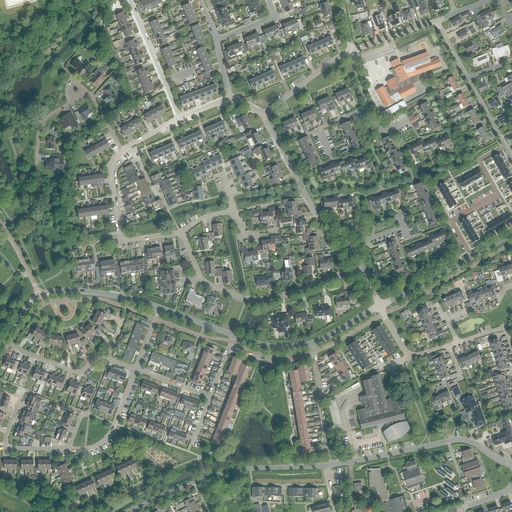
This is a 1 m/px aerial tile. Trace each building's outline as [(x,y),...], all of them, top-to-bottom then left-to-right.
[(145,10),(151,8),(147,0),(143,0),(141,1),(141,2),(137,4),(138,7),(139,6),(141,10),(144,8),(145,10)] [(156,5),(157,5),(154,0),(147,0),(151,8),(152,10),(157,8),(156,5)] [(328,2),(326,0),(325,0),(319,2),(320,5),(319,6),(322,12),(329,9),(327,3),(328,2)] [(357,0),(358,2),(356,2),(357,8),(364,7),(362,0),(357,0)] [(426,1),(424,2),(419,4),(417,0),(413,0),(416,8),(420,6),(421,8),(419,8),(422,15),(428,13),(426,6),(427,5),(426,1)] [(439,0),(437,1),(436,0),(429,0),(430,0),(434,11),(440,9),(439,6),(441,6),(442,5),(440,0),(439,0)] [(261,9),(258,1),(248,6),(251,13),(248,14),(250,17),(259,13),(257,11),(261,9)] [(215,11),(218,19),(228,14),(225,7),(228,6),(227,3),(218,6),(219,9),(215,11)] [(185,13),(192,10),(189,4),(182,7),(184,11),(180,13),(181,15),(185,13)] [(294,10),(291,4),(283,7),(285,13),(289,12),(290,15),(299,11),(298,8),(294,10)] [(332,14),(329,9),(322,12),(324,18),(325,18),(326,20),(334,17),(333,14),(332,14)] [(406,21),(412,19),(411,14),(410,9),(401,12),(403,17),(404,17),(406,21)] [(486,20),(494,16),(490,9),(480,14),(483,19),(480,21),(483,27),(489,24),(486,20)] [(184,21),(188,19),(195,16),(192,10),(185,13),(186,17),(183,19),(184,21)] [(462,23),(461,21),(463,19),(466,17),(467,19),(472,16),(469,11),(466,13),(454,19),(454,20),(450,22),(453,27),(458,24),(459,24),(462,23)] [(118,21),(128,17),(127,15),(124,16),(123,12),(116,15),(118,21)] [(231,21),(228,14),(218,19),(221,25),(225,24),(226,27),(235,23),(234,20),(231,21)] [(392,26),(399,23),(396,15),(388,18),(389,22),(390,22),(392,26)] [(195,16),(188,19),(189,23),(185,25),(186,27),(191,25),(190,24),(197,21),(195,16)] [(118,21),(120,27),(127,24),(126,20),(129,19),(128,17),(118,21)] [(150,23),(152,28),(159,25),(158,21),(162,20),(161,18),(157,19),(157,20),(150,23)] [(379,30),(385,28),(383,25),(384,25),(382,18),(375,20),(377,26),(378,26),(379,30)] [(295,20),(289,22),(292,30),(298,28),(299,29),(303,27),(300,19),(296,21),(295,20)] [(469,36),(467,32),(474,29),(472,25),(475,24),(474,21),(466,26),(467,28),(465,29),(459,33),(460,33),(457,35),(460,40),(465,37),(465,38),(469,36)] [(293,33),(292,30),(289,22),(282,25),(284,29),(281,30),(284,37),(287,36),(293,33)] [(365,35),(370,33),(369,29),(369,28),(367,22),(360,24),(363,31),(363,30),(365,35)] [(164,23),(159,25),(152,28),(155,34),(162,31),(160,27),(164,25),(164,23)] [(120,27),(122,30),(118,31),(119,34),(123,32),(133,28),(132,26),(129,27),(127,24),(120,27)] [(190,36),(194,34),(201,31),(198,24),(191,27),(193,32),(189,33),(190,36)] [(494,39),(506,31),(501,25),(490,33),(494,39)] [(276,26),(269,29),(273,36),(279,34),(281,38),(284,37),(281,30),(278,31),(276,26)] [(134,30),(133,28),(123,32),(125,38),(132,35),(131,32),(134,30)] [(155,34),(157,40),(164,37),(163,33),(167,31),(166,29),(162,31),(155,34)] [(266,39),(273,36),(269,29),(263,31),(264,35),(262,36),(265,43),(267,42),(266,39)] [(193,42),(197,40),(204,37),(201,31),(194,34),(196,38),(192,39),(193,42)] [(325,39),(324,39),(327,46),(333,44),(330,37),(331,36),(329,32),(327,33),(329,37),(325,39)] [(257,33),(251,36),(254,44),(260,42),(261,44),(265,43),(262,36),(259,37),(257,33)] [(168,35),(164,37),(157,40),(160,46),(167,43),(165,39),(169,37),(168,35)] [(319,41),(318,42),(321,49),(327,46),(324,39),(325,39),(323,35),(321,36),(323,40),(319,41)] [(254,44),(251,36),(244,39),(246,44),(244,45),(247,53),(252,51),(250,47),(254,45),(254,44)] [(204,37),(197,40),(198,44),(194,45),(195,48),(200,46),(200,45),(206,42),(204,37)] [(314,44),(312,44),(316,52),(321,49),(318,42),(319,41),(317,37),(315,38),(317,42),(314,44)] [(124,48),(125,50),(138,45),(137,43),(134,44),(133,40),(126,43),(127,46),(124,48)] [(314,44),(312,40),(310,41),(311,45),(307,47),(310,54),(316,52),(312,44),(314,44)] [(477,54),(482,51),(480,48),(478,49),(474,42),(472,43),(471,43),(464,47),(468,53),(471,51),(472,51),(475,50),(477,54)] [(243,55),(247,53),(244,45),(243,43),(240,44),(239,43),(233,46),(236,54),(241,52),(243,55)] [(139,47),(138,45),(125,50),(126,52),(129,51),(130,54),(138,51),(136,48),(139,47)] [(161,50),(164,55),(171,52),(169,49),(174,47),(173,45),(168,46),(168,47),(161,50)] [(234,55),(236,54),(233,46),(226,49),(228,51),(224,53),(224,52),(226,62),(235,58),(234,55)] [(495,56),(498,55),(499,57),(509,53),(507,46),(496,50),(496,48),(493,50),(495,56)] [(198,57),(207,53),(204,47),(196,50),(198,54),(194,56),(195,58),(198,57)] [(130,54),(133,60),(143,56),(142,54),(139,55),(138,51),(130,54)] [(176,53),(176,52),(175,51),(171,52),(164,55),(166,61),(173,58),(172,55),(176,53)] [(489,61),(487,54),(485,51),(481,53),(482,55),(471,60),(474,67),(489,61)] [(298,59),(297,60),(300,67),(306,64),(302,57),(304,56),(302,52),(300,53),(301,57),(298,59)] [(201,63),(209,59),(207,53),(198,57),(200,60),(197,62),(197,64),(201,63)] [(427,54),(400,63),(398,59),(391,63),(394,69),(390,71),(392,75),(393,74),(395,78),(386,82),(389,86),(385,88),(384,86),(376,91),(385,107),(393,103),(389,97),(398,92),(402,99),(416,91),(412,84),(419,81),(417,75),(441,66),(439,59),(434,61),(434,58),(430,60),(427,54)] [(292,62),(291,62),(294,69),(300,67),(297,60),(298,59),(296,55),(294,56),(296,60),(292,62)] [(144,58),(143,56),(133,60),(130,61),(131,64),(134,63),(135,66),(142,63),(141,60),(144,58)] [(173,58),(166,61),(169,68),(173,66),(175,69),(181,66),(180,63),(176,65),(174,60),(178,59),(178,56),(173,58)] [(286,64),(285,65),(288,72),(294,69),(291,62),(292,62),(290,58),(288,59),(290,62),(286,64)] [(86,71),(91,66),(86,62),(83,65),(76,59),(71,65),(79,73),(83,69),(86,71)] [(200,70),(203,68),(212,65),(209,59),(201,63),(202,66),(199,68),(200,70)] [(288,72),(285,65),(286,64),(285,60),(283,61),(284,65),(279,67),(282,75),(288,72)] [(267,73),(266,74),(269,80),(275,78),(272,71),(273,71),(273,70),(274,69),(273,66),(272,66),(271,63),(268,65),(271,71),(267,73)] [(212,65),(203,68),(205,72),(201,74),(202,76),(207,74),(207,73),(214,70),(212,65)] [(261,76),(260,76),(263,83),(269,80),(266,74),(267,73),(265,69),(264,67),(262,68),(265,74),(261,76)] [(136,71),(138,77),(148,73),(147,70),(145,71),(143,68),(136,71)] [(104,79),(101,76),(103,74),(97,69),(93,73),(94,75),(89,81),(96,87),(104,79)] [(115,72),(112,69),(106,74),(110,78),(115,72)] [(256,78),(254,79),(258,86),(263,83),(260,76),(261,76),(259,71),(257,72),(259,77),(256,78)] [(149,75),(148,73),(138,77),(141,83),(148,80),(147,76),(149,75)] [(256,78),(254,74),(252,75),(254,79),(249,81),(252,88),(258,86),(254,79),(256,78)] [(505,94),(511,90),(511,87),(511,86),(511,74),(507,78),(509,81),(497,87),(501,96),(505,94)] [(449,81),(451,85),(456,82),(453,76),(448,79),(445,81),(447,83),(449,81)] [(489,89),(487,85),(489,84),(488,82),(490,81),(488,77),(484,79),(485,82),(478,86),(481,91),(482,91),(483,92),(489,89)] [(149,83),(148,80),(141,83),(143,88),(153,84),(152,82),(149,83)] [(210,86),(209,87),(212,94),(218,92),(215,85),(216,85),(214,80),(212,81),(213,85),(210,86)] [(204,89),(203,89),(206,96),(212,94),(209,87),(210,86),(208,82),(206,83),(208,87),(204,89)] [(456,82),(451,85),(449,86),(450,88),(452,87),(455,91),(460,88),(456,82)] [(154,86),(153,84),(143,88),(146,94),(153,91),(151,88),(154,86)] [(198,91),(197,91),(200,99),(206,96),(203,89),(204,89),(202,84),(200,85),(202,89),(198,91)] [(116,97),(111,89),(110,86),(103,90),(105,94),(101,97),(105,103),(116,97)] [(192,93),(191,94),(194,101),(200,99),(197,91),(198,91),(196,87),(194,88),(196,92),(192,93)] [(186,95),(185,96),(188,103),(194,101),(191,94),(192,93),(190,89),(188,90),(190,94),(186,95)] [(345,100),(346,100),(349,98),(351,102),(353,101),(351,97),(347,89),(341,92),(345,100)] [(188,103),(185,96),(186,95),(184,91),(182,92),(184,96),(179,98),(182,105),(188,103)] [(345,100),(341,92),(335,94),(339,103),(343,101),(345,105),(347,104),(346,100),(345,100)] [(427,93),(406,104),(407,106),(429,95),(427,93)] [(459,98),(461,101),(466,99),(463,93),(457,96),(458,96),(455,98),(456,100),(459,98)] [(490,106),(491,106),(492,108),(494,106),(495,108),(501,105),(499,102),(502,101),(501,99),(500,96),(492,100),(493,101),(489,103),(489,104),(490,106)] [(326,108),(327,108),(331,106),(333,110),(335,109),(333,105),(329,97),(323,100),(326,108)] [(466,99),(461,101),(458,103),(459,105),(462,103),(464,107),(469,105),(466,99)] [(326,108),(323,100),(316,102),(320,111),(325,109),(327,113),(329,112),(327,108),(326,108)] [(404,101),(380,113),(383,119),(407,106),(404,101)] [(419,107),(422,113),(429,109),(427,106),(429,104),(427,102),(419,107)] [(154,109),(155,109),(160,117),(166,114),(161,105),(156,108),(154,104),(152,105),(154,109)] [(80,123),(83,121),(84,121),(87,119),(87,117),(86,115),(91,112),(86,105),(77,110),(80,116),(76,118),(80,123)] [(148,112),(149,112),(154,120),(160,117),(155,109),(154,109),(150,111),(148,108),(146,109),(148,112)] [(310,120),(311,120),(315,118),(317,123),(319,121),(317,117),(316,117),(313,109),(307,112),(310,120)] [(431,113),(429,109),(422,113),(426,119),(435,114),(433,111),(431,113)] [(469,114),(471,118),(476,115),(473,109),(468,112),(468,111),(464,114),(466,116),(469,114)] [(154,120),(149,112),(148,112),(145,114),(143,111),(141,112),(143,116),(144,116),(148,123),(154,120)] [(499,123),(500,122),(501,125),(504,123),(505,124),(510,121),(508,117),(510,116),(508,111),(503,114),(504,117),(498,120),(499,121),(498,121),(499,123)] [(310,120),(307,112),(300,115),(304,123),(309,121),(311,125),(313,124),(311,120),(310,120)] [(71,128),(78,124),(70,113),(61,119),(62,120),(61,120),(59,121),(64,129),(70,125),(71,128)] [(426,119),(427,122),(425,123),(427,126),(436,121),(434,118),(436,117),(435,114),(426,119)] [(245,129),(252,126),(248,118),(247,118),(246,115),(236,119),(238,125),(242,123),(245,129)] [(476,115),(471,118),(468,120),(469,122),(472,120),(475,124),(480,121),(476,115)] [(131,122),(132,122),(137,130),(143,127),(138,118),(133,121),(131,117),(129,118),(131,122)] [(299,130),(301,129),(299,125),(298,126),(296,121),(294,117),(288,120),(292,129),(293,128),(297,127),(298,131),(299,130)] [(125,125),(126,125),(131,133),(137,130),(132,122),(131,122),(128,124),(126,120),(123,121),(125,125)] [(295,132),(293,128),(292,129),(288,120),(282,123),(286,131),(290,129),(292,133),(295,132)] [(342,127),(344,132),(351,128),(349,125),(352,124),(350,120),(341,125),(337,126),(338,129),(342,127)] [(217,124),(220,131),(224,129),(226,133),(228,132),(226,128),(225,128),(222,121),(217,124)] [(438,125),(436,121),(427,126),(429,130),(431,129),(433,131),(441,126),(440,124),(438,125)] [(131,133),(126,125),(125,125),(122,127),(120,124),(117,125),(120,129),(121,128),(125,136),(131,133)] [(222,135),(220,131),(217,124),(211,126),(214,133),(218,132),(220,136),(222,135)] [(216,138),(214,133),(211,126),(205,129),(208,136),(212,134),(214,138),(216,138)] [(479,131),(481,135),(486,132),(483,127),(478,130),(478,129),(474,131),(475,133),(479,131)] [(352,132),(351,128),(344,132),(347,138),(356,133),(355,131),(352,132)] [(55,137),(57,134),(50,130),(49,132),(52,134),(52,137),(47,137),(46,149),(55,149),(55,137)] [(247,140),(247,139),(251,146),(261,142),(257,132),(254,134),(253,130),(244,134),(247,140)] [(195,134),(198,141),(202,139),(203,143),(206,142),(204,138),(203,138),(200,131),(195,134)] [(486,132),(481,135),(478,137),(479,139),(482,137),(485,142),(490,139),(486,132)] [(348,145),(350,144),(357,141),(355,137),(358,136),(356,133),(347,138),(348,140),(347,140),(347,142),(348,145)] [(445,137),(442,139),(445,146),(449,144),(450,148),(454,147),(452,143),(451,143),(447,133),(444,135),(445,137)] [(200,144),(198,141),(195,134),(190,136),(193,143),(196,142),(198,145),(200,144)] [(101,137),(98,138),(100,142),(104,150),(110,147),(106,140),(104,135),(101,137)] [(194,147),(193,143),(190,136),(184,139),(187,146),(190,144),(192,148),(194,147)] [(298,140),(301,147),(308,144),(306,140),(309,139),(307,136),(298,140)] [(390,136),(385,139),(383,136),(378,138),(379,141),(381,140),(384,147),(391,144),(389,140),(392,139),(390,136)] [(432,140),(428,142),(431,149),(438,146),(435,139),(434,137),(431,138),(432,140)] [(95,145),(99,153),(104,150),(100,142),(98,138),(96,139),(98,143),(95,145)] [(439,148),(445,146),(442,139),(438,140),(437,138),(435,139),(438,146),(439,148)] [(188,149),(187,146),(184,139),(177,142),(180,149),(185,147),(186,150),(188,149)] [(418,144),(415,145),(418,152),(424,149),(421,142),(420,140),(417,141),(418,144)] [(90,148),(89,148),(94,156),(99,153),(95,145),(93,141),(91,142),(93,146),(90,148)] [(358,144),(357,141),(350,144),(353,151),(362,146),(361,143),(358,144)] [(425,152),(431,149),(428,142),(425,143),(424,141),(421,142),(424,149),(425,152)] [(88,159),(94,156),(89,148),(90,148),(88,144),(86,145),(88,149),(84,151),(88,159)] [(168,146),(171,153),(174,151),(176,155),(178,154),(176,150),(175,150),(172,144),(168,146)] [(301,147),(304,153),(313,149),(312,146),(310,147),(308,144),(301,147)] [(391,144),(384,147),(387,154),(389,152),(396,149),(395,146),(392,147),(391,144)] [(411,155),(414,154),(414,156),(418,154),(417,152),(418,152),(415,145),(411,147),(410,144),(407,145),(411,155)] [(254,149),(257,155),(261,153),(264,160),(272,157),(268,148),(264,149),(263,145),(254,149)] [(173,158),(171,153),(168,146),(162,148),(165,155),(168,154),(170,158),(171,159),(173,158)] [(167,159),(165,155),(162,148),(156,151),(161,162),(167,159)] [(315,152),(313,149),(304,153),(307,160),(314,156),(312,153),(315,152)] [(398,152),(396,149),(389,152),(392,159),(401,154),(400,151),(398,152)] [(161,162),(156,151),(149,154),(153,161),(157,159),(159,162),(161,162)] [(211,154),(213,158),(217,167),(223,164),(219,155),(215,157),(214,153),(211,154)] [(364,158),(360,160),(363,167),(366,165),(368,169),(371,168),(366,154),(363,156),(364,158)] [(392,159),(395,165),(402,161),(400,158),(403,157),(401,154),(392,159)] [(499,154),(492,158),(495,164),(503,160),(499,154)] [(231,166),(240,162),(238,159),(242,157),(241,155),(237,157),(229,161),(231,166)] [(54,160),(49,160),(49,162),(46,162),(45,169),(52,170),(52,169),(58,169),(58,170),(62,170),(63,156),(54,156),(54,160)] [(206,157),(207,160),(211,169),(217,167),(213,158),(209,159),(208,156),(206,157)] [(316,160),(314,156),(307,160),(310,166),(320,162),(318,159),(316,160)] [(350,161),(346,163),(349,170),(355,167),(353,160),(352,157),(349,158),(350,161)] [(211,169),(207,160),(203,162),(202,159),(200,159),(201,163),(202,163),(203,165),(206,171),(211,169)] [(356,159),(353,160),(355,167),(356,169),(359,168),(359,169),(363,168),(363,167),(360,160),(357,161),(356,159)] [(503,160),(495,164),(499,169),(506,165),(503,160)] [(243,161),(240,162),(231,166),(234,172),(242,168),(241,164),(244,163),(243,161)] [(402,161),(395,165),(398,171),(407,167),(406,164),(403,165),(402,161)] [(334,162),(331,163),(335,173),(341,170),(338,163),(335,164),(334,162)] [(341,162),(338,163),(341,170),(342,173),(349,170),(346,163),(343,164),(341,162)] [(329,167),(326,168),(329,177),(333,176),(332,174),(335,173),(331,163),(328,164),(329,167)] [(126,173),(134,169),(133,164),(124,168),(126,173)] [(207,174),(206,171),(203,165),(198,167),(197,164),(195,165),(197,168),(200,177),(207,174)] [(269,171),(271,174),(280,171),(277,165),(273,167),(271,164),(264,167),(266,172),(269,171)] [(506,165),(499,169),(502,175),(509,171),(506,165)] [(200,177),(197,168),(193,170),(191,166),(189,167),(191,170),(195,179),(200,177)] [(246,167),(242,168),(234,172),(237,178),(239,177),(245,175),(245,174),(243,170),(246,169),(246,167)] [(323,180),(329,177),(326,168),(322,169),(321,167),(318,168),(322,179),(323,180)] [(479,169),(474,172),(478,179),(483,176),(479,169)] [(247,173),(245,174),(245,175),(239,177),(241,182),(250,178),(249,175),(252,173),(251,171),(247,173)] [(280,171),(271,174),(273,178),(269,179),(272,184),(279,181),(278,179),(283,176),(280,171)] [(509,171),(502,175),(505,180),(511,176),(509,171)] [(86,185),(84,177),(84,172),(81,172),(82,177),(78,178),(78,181),(74,181),(75,189),(80,188),(79,186),(86,185)] [(474,172),(468,175),(472,182),(478,179),(474,172)] [(468,175),(463,178),(467,185),(472,182),(468,175)] [(253,177),(250,178),(241,182),(244,189),(253,185),(251,180),(254,179),(253,177)] [(463,178),(457,181),(461,188),(467,185),(463,178)] [(414,185),(417,192),(424,189),(422,186),(425,185),(424,181),(414,185)] [(444,183),(437,187),(440,192),(448,188),(444,183)] [(189,195),(193,194),(202,193),(201,186),(192,187),(192,192),(189,193),(189,195)] [(395,192),(392,193),(394,200),(401,198),(399,193),(401,193),(400,188),(398,189),(398,188),(394,189),(395,192)] [(448,188),(440,192),(443,198),(451,194),(448,188)] [(425,193),(424,189),(417,192),(419,199),(429,195),(428,192),(425,193)] [(387,191),(384,192),(387,202),(394,200),(392,193),(388,194),(387,191)] [(381,204),(387,202),(384,192),(381,193),(382,196),(378,197),(381,204)] [(202,193),(193,194),(193,198),(190,199),(190,201),(194,200),(203,198),(202,193)] [(451,194),(443,198),(447,203),(454,199),(451,194)] [(430,198),(429,195),(419,199),(420,201),(418,202),(419,206),(422,205),(429,202),(428,199),(430,198)] [(374,196),(371,197),(368,198),(370,205),(373,204),(374,207),(375,210),(382,207),(381,204),(378,197),(375,198),(374,196)] [(331,207),(330,199),(326,200),(326,197),(323,197),(324,208),(331,207)] [(345,207),(344,200),(340,200),(340,198),(337,198),(338,206),(338,208),(345,207)] [(152,203),(153,207),(162,204),(160,199),(155,202),(152,203)] [(178,203),(176,199),(167,203),(169,207),(178,203)] [(454,199),(447,203),(450,209),(457,205),(454,199)] [(287,209),(296,208),(296,202),(290,202),(290,200),(282,201),(282,206),(286,205),(287,209)] [(422,205),(424,212),(434,208),(433,205),(430,206),(429,202),(422,205)] [(265,212),(267,222),(273,221),(272,216),(275,215),(274,207),(269,208),(269,212),(265,212)] [(293,215),(293,218),(301,216),(301,211),(297,212),(296,208),(287,209),(288,216),(293,215)] [(435,211),(434,208),(424,212),(427,218),(434,215),(433,212),(435,211)] [(260,223),(267,222),(265,212),(261,213),(261,209),(252,210),(253,218),(259,217),(260,223)] [(511,219),(509,214),(503,217),(507,224),(511,221),(511,219)] [(430,225),(432,228),(439,226),(437,222),(439,221),(438,218),(436,219),(434,215),(427,218),(430,225)] [(296,227),(306,226),(305,219),(302,220),(301,216),(293,218),(294,223),(296,223),(296,227)] [(503,217),(498,220),(502,227),(507,224),(503,217)] [(467,218),(460,222),(463,227),(470,223),(467,218)] [(498,220),(493,223),(497,230),(502,227),(498,220)] [(470,223),(463,227),(466,233),(473,229),(470,223)] [(493,223),(487,226),(491,233),(497,230),(493,223)] [(213,232),(210,233),(211,241),(215,240),(214,237),(222,235),(220,224),(212,225),(213,232)] [(306,229),(306,226),(296,227),(297,233),(302,232),(303,235),(311,234),(311,229),(306,229)] [(441,233),(437,235),(440,242),(447,239),(443,229),(439,230),(441,233)] [(473,229),(466,233),(469,238),(476,234),(473,229)] [(211,241),(210,233),(206,233),(207,238),(198,239),(200,250),(208,249),(207,241),(211,241)] [(308,244),(318,243),(317,237),(312,237),(311,234),(303,235),(304,241),(307,240),(308,244)] [(434,244),(440,242),(437,235),(433,236),(432,234),(429,235),(431,237),(434,244)] [(476,234),(469,238),(472,244),(479,240),(476,234)] [(267,240),(269,250),(275,249),(274,244),(277,243),(276,235),(271,236),(271,240),(267,240)] [(435,247),(434,244),(431,237),(428,239),(429,241),(425,243),(428,249),(435,247)] [(385,241),(389,251),(396,249),(394,245),(397,244),(396,241),(395,241),(394,238),(385,241)] [(265,250),(269,250),(267,240),(261,241),(261,246),(258,247),(260,255),(260,258),(265,257),(266,256),(265,250)] [(422,252),(428,249),(425,243),(422,244),(421,242),(418,243),(422,252)] [(318,249),(318,243),(308,244),(309,248),(305,249),(306,254),(314,253),(313,250),(318,249)] [(415,255),(422,252),(418,243),(415,244),(416,247),(412,248),(415,255)] [(173,244),(168,244),(170,258),(175,258),(175,257),(178,257),(177,251),(174,251),(173,244)] [(146,265),(146,268),(148,268),(147,262),(153,261),(151,247),(146,247),(147,257),(145,257),(146,265)] [(256,255),(260,255),(258,247),(253,247),(254,251),(250,252),(251,261),(257,260),(256,255)] [(409,258),(415,255),(412,248),(409,250),(408,247),(405,248),(409,258)] [(251,261),(250,252),(246,252),(245,249),(240,249),(241,258),(244,257),(245,262),(251,261)] [(389,251),(391,258),(401,254),(400,251),(397,253),(396,249),(389,251)] [(320,269),(332,267),(331,258),(323,260),(322,254),(314,256),(315,263),(319,262),(320,269)] [(402,257),(401,254),(391,258),(394,264),(400,262),(399,258),(402,257)] [(290,269),(289,269),(289,267),(296,266),(294,256),(288,256),(289,260),(284,260),(285,272),(280,273),(281,276),(282,276),(283,283),(287,282),(287,281),(292,280),(290,269)] [(96,279),(99,279),(98,269),(95,269),(93,257),(88,258),(90,266),(91,272),(95,271),(96,279)] [(113,258),(108,259),(110,273),(115,272),(115,276),(118,276),(116,262),(114,263),(113,258)] [(139,272),(144,272),(145,272),(145,274),(147,274),(146,268),(146,265),(143,266),(142,258),(137,258),(139,272)] [(310,266),(314,266),(313,258),(305,259),(306,266),(302,267),(303,275),(311,274),(310,266)] [(77,274),(82,273),(79,259),(75,260),(76,267),(73,267),(74,273),(77,273),(77,274)] [(102,274),(106,274),(104,259),(99,260),(100,267),(98,267),(98,269),(99,279),(102,278),(102,274)] [(119,261),(120,266),(118,267),(119,276),(121,275),(122,278),(126,277),(126,275),(126,274),(124,260),(119,261)] [(216,277),(219,277),(218,269),(215,269),(214,261),(206,262),(207,274),(215,273),(216,277)] [(394,264),(396,271),(397,274),(404,271),(403,268),(406,267),(405,264),(402,265),(400,262),(394,264)] [(504,276),(507,275),(504,267),(499,268),(500,270),(496,271),(498,277),(502,276),(503,279),(505,278),(504,276)] [(159,272),(160,272),(160,276),(158,277),(174,274),(173,270),(166,271),(166,268),(158,270),(155,270),(155,272),(159,272)] [(218,269),(219,277),(223,276),(224,284),(232,283),(231,271),(223,272),(222,268),(218,269)] [(268,281),(273,281),(271,273),(267,274),(267,276),(256,278),(257,286),(269,285),(268,281)] [(175,279),(174,274),(158,277),(159,284),(171,282),(170,280),(175,279)] [(162,290),(176,288),(175,283),(171,284),(171,282),(159,284),(160,290),(162,290)] [(487,288),(490,297),(491,299),(492,299),(492,296),(495,295),(493,290),(491,284),(486,285),(487,288)] [(200,308),(204,298),(193,294),(194,291),(190,289),(186,302),(194,305),(194,306),(200,308)] [(343,306),(349,305),(347,291),(343,292),(344,298),(340,299),(339,295),(335,295),(337,309),(343,308),(343,306)] [(461,291),(457,293),(460,301),(461,303),(463,303),(462,300),(465,299),(461,291)] [(457,293),(452,295),(455,303),(456,305),(458,305),(457,303),(460,301),(457,293)] [(471,306),(472,308),(474,307),(474,305),(477,304),(473,293),(468,295),(470,302),(471,306)] [(452,295),(447,297),(451,305),(451,307),(453,306),(453,304),(455,303),(452,295)] [(214,313),(213,316),(217,318),(222,306),(215,304),(217,299),(211,297),(206,309),(214,312),(214,313)] [(451,305),(447,297),(442,299),(446,309),(449,308),(448,306),(451,305)] [(417,312),(419,317),(427,313),(429,312),(426,304),(418,308),(420,311),(417,312)] [(330,315),(329,307),(328,305),(315,307),(316,317),(326,316),(330,315)] [(94,316),(102,320),(104,317),(108,319),(111,314),(105,311),(104,314),(97,310),(95,315),(93,314),(92,315),(94,316)] [(307,324),(313,323),(312,316),(307,317),(306,313),(295,314),(296,324),(307,323),(307,324)] [(429,316),(427,313),(419,317),(421,321),(432,317),(431,315),(429,316)] [(272,319),(273,328),(278,327),(278,332),(285,331),(285,326),(287,326),(285,315),(281,315),(282,318),(272,319)] [(107,322),(102,320),(94,316),(93,319),(91,318),(91,320),(90,319),(90,321),(91,321),(98,325),(97,328),(102,332),(104,328),(99,326),(101,322),(106,325),(107,322)] [(421,321),(423,326),(432,322),(436,320),(435,318),(433,319),(432,317),(421,321)] [(433,325),(432,322),(423,326),(425,330),(434,327),(436,326),(435,324),(433,325)] [(131,335),(140,338),(145,326),(136,323),(131,335)] [(83,327),(84,328),(85,328),(90,335),(93,333),(96,337),(102,332),(97,328),(94,330),(89,324),(87,326),(86,325),(85,326),(84,326),(83,327)] [(372,331),(375,335),(383,330),(380,326),(381,326),(380,325),(372,331)] [(41,331),(38,329),(39,328),(38,327),(37,326),(36,328),(32,334),(29,332),(26,338),(29,340),(31,335),(35,337),(32,341),(34,343),(37,338),(41,331)] [(434,327),(425,330),(430,340),(435,338),(434,337),(443,333),(442,329),(438,331),(436,326),(434,327)] [(82,340),(85,346),(89,343),(86,339),(88,336),(92,340),(94,339),(90,335),(85,328),(84,328),(82,330),(81,329),(80,330),(79,330),(80,332),(85,338),(82,340)] [(42,329),(41,331),(37,338),(40,340),(37,345),(43,348),(45,342),(43,341),(47,334),(43,332),(44,331),(43,330),(42,329)] [(375,335),(378,340),(386,335),(383,330),(375,335)] [(56,336),(52,336),(53,334),(51,334),(51,333),(50,333),(50,335),(49,343),(45,342),(43,348),(48,349),(48,344),(52,345),(51,350),(54,350),(55,345),(56,336)] [(70,333),(71,335),(74,344),(77,343),(78,347),(85,346),(82,340),(79,341),(77,333),(73,334),(73,333),(72,333),(70,333)] [(169,346),(173,337),(163,333),(160,342),(169,346)] [(56,334),(56,336),(55,345),(58,345),(57,350),(64,351),(64,345),(61,345),(62,337),(58,336),(58,335),(57,335),(57,334),(56,334)] [(71,335),(68,336),(67,335),(66,335),(66,334),(65,335),(65,337),(67,344),(64,345),(64,351),(69,350),(68,345),(71,344),(73,349),(75,348),(74,344),(71,335)] [(131,335),(127,347),(136,350),(140,338),(131,335)] [(386,335),(378,340),(381,345),(389,340),(386,335)] [(392,344),(389,340),(381,345),(384,349),(392,344)] [(186,342),(186,343),(183,341),(181,348),(184,349),(183,350),(191,353),(194,345),(186,342)] [(347,346),(350,351),(358,346),(355,341),(347,346),(347,347),(347,346)] [(392,344),(384,349),(387,354),(386,354),(387,354),(395,349),(392,344)] [(203,351),(212,354),(214,349),(205,346),(203,351)] [(361,351),(358,346),(350,351),(353,356),(361,351)] [(131,362),(136,350),(127,347),(122,359),(131,362)] [(475,352),(473,353),(476,362),(481,360),(477,349),(475,350),(475,352)] [(210,359),(212,354),(203,351),(201,356),(210,359)] [(335,352),(335,353),(334,351),(332,351),(331,352),(330,353),(332,355),(328,357),(331,362),(338,357),(335,352)] [(361,351),(353,356),(356,360),(364,355),(361,351)] [(467,366),(472,364),(468,355),(467,354),(466,351),(464,352),(465,354),(463,355),(467,366)] [(472,364),(476,362),(473,353),(472,351),(470,352),(471,354),(468,355),(472,364)] [(149,361),(161,365),(164,357),(152,352),(149,361)] [(2,366),(7,368),(10,359),(8,358),(9,355),(7,354),(6,357),(2,366)] [(441,356),(439,357),(438,354),(427,358),(429,363),(433,361),(435,365),(443,361),(445,360),(444,359),(442,360),(441,356)] [(364,355),(356,360),(359,365),(367,360),(364,355)] [(467,366),(463,355),(461,356),(461,358),(459,360),(462,368),(467,366)] [(496,361),(498,366),(506,363),(508,362),(508,361),(509,360),(508,359),(511,357),(511,355),(509,357),(496,361)] [(11,356),(10,359),(7,368),(12,370),(15,361),(15,360),(13,360),(14,357),(11,356)] [(210,359),(201,356),(199,361),(208,364),(210,359)] [(243,383),(250,367),(242,364),(245,357),(241,356),(240,359),(233,357),(227,372),(237,376),(235,380),(243,383)] [(176,361),(164,357),(161,365),(173,370),(176,361)] [(334,366),(341,362),(338,357),(331,362),(334,366)] [(370,365),(367,360),(359,365),(362,370),(361,370),(362,370),(370,365)] [(20,363),(15,361),(12,370),(17,371),(20,363)] [(20,362),(20,363),(17,371),(17,372),(22,374),(25,364),(26,362),(24,361),(23,363),(20,362)] [(184,372),(186,372),(188,366),(176,361),(173,370),(183,374),(184,372)] [(206,370),(208,364),(199,361),(198,366),(206,370)] [(444,364),(443,361),(435,365),(437,369),(445,366),(447,365),(446,363),(444,364)] [(295,363),(296,365),(296,370),(289,371),(291,388),(300,386),(299,383),(310,381),(307,365),(300,366),(299,362),(295,363)] [(344,366),(341,362),(334,366),(336,371),(344,366)] [(25,364),(22,374),(26,375),(30,366),(31,364),(28,363),(27,365),(25,364)] [(508,366),(506,363),(498,366),(499,371),(510,367),(510,366),(508,366)] [(32,378),(36,379),(40,370),(38,369),(39,367),(36,366),(35,368),(32,378)] [(204,375),(206,370),(198,366),(196,371),(204,375)] [(339,376),(347,371),(344,366),(336,371),(339,376)] [(437,369),(439,374),(447,371),(449,370),(448,368),(446,369),(445,366),(437,369)] [(112,379),(116,367),(114,367),(113,369),(110,368),(108,372),(105,371),(103,377),(106,378),(107,376),(112,379)] [(112,379),(117,381),(121,372),(117,370),(118,368),(116,367),(112,379)] [(41,368),(40,370),(36,379),(41,381),(45,372),(42,371),(43,368),(41,368)] [(121,369),(121,372),(117,381),(123,383),(126,374),(123,372),(124,370),(121,369)] [(202,380),(204,375),(196,371),(194,376),(202,380)] [(350,376),(347,371),(339,376),(342,380),(350,376)] [(448,374),(447,371),(439,374),(441,379),(451,375),(450,373),(448,374)] [(41,381),(46,383),(50,374),(49,374),(45,372),(41,381)] [(50,374),(49,374),(50,374),(46,383),(51,385),(55,376),(56,373),(53,372),(52,375),(50,374)] [(57,376),(55,376),(51,385),(56,387),(59,377),(60,375),(58,374),(57,376)] [(405,421),(404,422),(403,418),(404,418),(402,408),(399,409),(396,396),(389,398),(389,399),(385,400),(378,374),(371,376),(372,379),(362,381),(366,395),(361,396),(364,409),(357,410),(359,419),(358,419),(361,429),(384,423),(386,430),(383,433),(387,442),(391,441),(395,440),(398,438),(399,439),(404,437),(403,435),(405,433),(407,431),(409,429),(405,421)] [(504,377),(502,375),(501,374),(493,377),(495,382),(505,378),(504,377)] [(61,378),(59,377),(56,387),(60,388),(63,382),(64,379),(65,377),(62,376),(61,378)] [(200,385),(202,380),(194,376),(192,382),(200,385)] [(511,378),(511,376),(505,378),(495,382),(496,387),(507,383),(506,381),(508,381),(507,380),(511,378)] [(66,391),(70,392),(74,383),(72,382),(73,380),(70,379),(70,381),(69,381),(66,391)] [(140,388),(145,390),(148,382),(143,380),(140,388)] [(75,394),(79,385),(77,384),(77,382),(75,381),(74,383),(70,392),(75,394)] [(145,390),(150,392),(153,384),(148,382),(145,390)] [(496,387),(498,392),(506,389),(511,387),(510,385),(508,386),(507,383),(496,387)] [(159,386),(153,384),(150,392),(156,394),(159,386)] [(233,384),(231,389),(240,392),(242,387),(233,384)] [(75,394),(80,396),(84,387),(79,385),(75,394)] [(84,387),(80,396),(85,398),(89,389),(90,386),(87,385),(86,388),(84,387)] [(452,389),(455,396),(461,394),(458,386),(452,389)] [(89,389),(85,398),(90,400),(93,390),(94,388),(92,387),(91,389),(89,389)] [(159,396),(164,398),(167,390),(162,388),(159,396)] [(230,394),(238,397),(240,392),(231,389),(230,394)] [(446,392),(443,393),(447,401),(452,399),(448,389),(445,390),(446,392)] [(164,398),(169,400),(172,392),(167,390),(164,398)] [(0,400),(8,403),(10,398),(3,395),(4,393),(0,391),(0,400)] [(434,397),(431,398),(436,411),(440,409),(439,405),(442,403),(439,395),(437,391),(435,392),(436,394),(433,395),(434,397)] [(442,403),(447,401),(443,393),(443,391),(441,392),(442,394),(439,395),(442,403)] [(178,393),(172,392),(169,400),(175,402),(178,393)] [(500,396),(501,401),(511,397),(511,396),(511,395),(511,392),(510,393),(500,396)] [(230,394),(228,399),(236,402),(238,397),(230,394)] [(29,395),(27,400),(40,405),(42,400),(44,400),(45,398),(36,395),(35,397),(29,395)] [(180,404),(185,406),(188,397),(183,395),(180,404)] [(472,396),(461,402),(466,413),(473,410),(475,416),(473,417),(476,427),(486,424),(482,414),(479,404),(477,405),(472,396)] [(193,399),(188,397),(185,406),(190,408),(193,399)] [(511,397),(501,401),(503,406),(511,402),(511,397)] [(93,408),(99,411),(103,401),(97,399),(93,408)] [(193,399),(190,408),(189,410),(194,412),(195,409),(195,410),(199,401),(193,399)] [(226,404),(234,408),(236,402),(228,399),(226,404)] [(333,426),(341,424),(335,399),(327,401),(333,426)] [(37,413),(40,405),(27,400),(25,405),(32,408),(31,410),(37,413)] [(108,403),(103,401),(99,411),(105,413),(108,403)] [(112,404),(108,403),(105,413),(110,415),(114,405),(115,402),(113,401),(112,404)] [(511,402),(503,406),(505,411),(511,408),(511,402)] [(226,404),(224,409),(232,412),(234,408),(226,404)] [(65,412),(63,417),(71,420),(74,415),(67,412),(68,410),(62,407),(61,411),(65,412)] [(222,414),(230,417),(232,412),(224,409),(222,414)] [(21,416),(33,420),(34,421),(34,420),(35,416),(36,416),(37,413),(31,410),(30,413),(23,410),(21,416)] [(127,422),(133,424),(136,415),(130,413),(127,422)] [(222,414),(220,419),(228,423),(230,417),(222,414)] [(141,417),(136,415),(133,424),(138,425),(141,417)] [(26,423),(25,426),(31,428),(32,425),(31,425),(33,420),(21,416),(19,421),(26,423)] [(69,426),(71,420),(63,417),(61,422),(57,421),(56,424),(62,426),(63,423),(69,426)] [(146,419),(141,417),(138,425),(143,427),(146,419)] [(501,420),(501,421),(505,432),(501,433),(502,434),(492,438),(495,445),(504,442),(505,444),(511,441),(511,434),(510,430),(511,430),(508,418),(501,420)] [(218,424),(226,428),(228,423),(220,419),(218,424)] [(147,429),(152,431),(155,423),(150,421),(147,429)] [(157,433),(160,425),(155,423),(152,431),(157,433)] [(61,429),(62,426),(56,424),(54,427),(59,429),(57,434),(65,437),(67,431),(61,429)] [(218,424),(216,430),(224,433),(226,428),(218,424)] [(165,427),(160,425),(157,433),(162,435),(165,427)] [(17,426),(15,431),(23,434),(25,430),(30,431),(31,428),(25,426),(24,428),(17,426)] [(167,437),(173,439),(176,431),(170,429),(167,437)] [(216,430),(213,436),(222,439),(224,433),(216,430)] [(21,439),(23,434),(15,431),(13,436),(21,439)] [(173,439),(178,441),(181,432),(176,431),(173,439)] [(186,434),(181,432),(178,441),(183,443),(186,434)] [(63,442),(65,437),(57,434),(55,439),(63,442)] [(222,439),(213,436),(211,442),(219,446),(222,439)] [(310,446),(301,448),(302,455),(311,453),(310,446)] [(463,458),(474,455),(472,449),(470,449),(463,451),(461,452),(461,451),(457,452),(458,455),(462,454),(463,458)] [(470,483),(471,482),(482,479),(480,473),(482,472),(478,460),(476,461),(474,455),(463,458),(462,459),(464,465),(462,465),(466,477),(468,477),(470,483)] [(125,461),(126,462),(130,471),(133,469),(135,474),(138,473),(136,468),(132,460),(129,461),(128,460),(127,461),(127,460),(125,461)] [(407,471),(410,469),(417,467),(415,460),(405,464),(407,471)] [(120,463),(121,465),(125,473),(128,472),(130,476),(132,475),(130,471),(126,462),(123,464),(123,463),(121,463),(120,463)] [(59,473),(67,469),(65,466),(67,466),(66,464),(67,464),(66,463),(64,464),(56,468),(58,471),(53,473),(54,475),(59,473)] [(121,465),(118,466),(117,465),(116,466),(116,465),(115,466),(115,467),(119,476),(122,474),(124,479),(127,478),(125,473),(121,465)] [(413,478),(421,475),(418,467),(417,467),(410,469),(413,478)] [(57,481),(61,479),(61,478),(69,475),(68,472),(69,471),(69,470),(69,469),(67,469),(59,473),(60,476),(56,478),(57,481)] [(105,470),(106,472),(110,480),(113,478),(115,483),(117,482),(115,477),(112,469),(108,471),(108,469),(106,470),(106,469),(105,470)] [(380,503),(387,501),(390,500),(379,469),(380,469),(371,469),(372,472),(371,472),(368,473),(369,488),(375,487),(380,503)] [(410,469),(407,471),(402,472),(405,480),(413,478),(410,469)] [(106,472),(103,473),(102,472),(101,472),(100,472),(100,474),(101,474),(104,482),(107,481),(110,485),(112,484),(110,480),(106,472)] [(61,478),(61,479),(63,482),(58,484),(59,486),(64,484),(72,481),(70,477),(72,477),(71,475),(72,475),(71,474),(69,475),(61,478)] [(106,487),(104,482),(101,474),(100,474),(97,476),(97,474),(96,475),(95,474),(94,475),(95,477),(99,485),(102,483),(104,488),(106,487)] [(413,478),(416,486),(424,483),(421,475),(413,478)] [(413,478),(405,480),(408,489),(416,486),(413,478)] [(85,480),(86,482),(90,490),(93,489),(95,493),(97,492),(95,487),(92,479),(88,481),(88,479),(86,480),(85,480)] [(482,479),(471,482),(472,486),(469,487),(470,491),(474,489),(473,488),(475,488),(483,485),(482,485),(484,485),(482,479)] [(86,482),(83,483),(82,482),(81,482),(80,483),(80,484),(81,484),(84,492),(88,491),(90,496),(92,495),(90,490),(86,482)] [(355,492),(362,491),(362,483),(354,483),(355,492)] [(86,497),(84,492),(81,484),(80,484),(77,486),(77,484),(76,485),(75,484),(74,485),(75,487),(79,495),(82,493),(84,498),(86,497)] [(252,487),(252,497),(264,497),(264,496),(264,487),(252,487)] [(264,487),(264,496),(266,496),(272,496),(273,487),(267,487),(264,487)] [(273,487),(272,496),(281,496),(281,488),(273,487)] [(288,488),(288,496),(297,497),(297,488),(288,488)] [(297,488),(297,497),(305,497),(305,488),(297,488)] [(305,497),(305,498),(317,498),(317,488),(305,488),(305,497)] [(404,495),(396,498),(398,506),(407,503),(404,495)] [(183,502),(186,507),(194,503),(193,501),(194,500),(193,497),(183,502)] [(390,509),(398,506),(396,498),(390,500),(387,501),(390,509)] [(391,511),(390,509),(387,501),(380,503),(383,511),(391,511)] [(319,505),(312,507),(313,511),(330,511),(328,502),(321,504),(321,505),(319,505)] [(504,511),(509,509),(509,511),(511,511),(511,504),(511,505),(510,502),(502,504),(504,511)] [(188,511),(189,511),(198,508),(196,504),(195,505),(194,503),(186,507),(188,511)] [(406,511),(409,511),(407,503),(398,506),(400,511),(406,511)]
